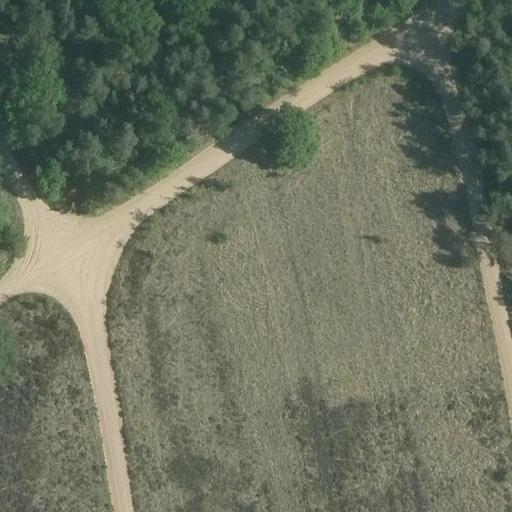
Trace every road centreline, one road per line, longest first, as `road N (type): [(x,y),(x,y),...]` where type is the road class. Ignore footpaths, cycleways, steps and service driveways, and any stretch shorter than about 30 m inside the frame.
road 1 (track): [(455,0),(0,293)]
road 2 (track): [(0,149),(65,254),(92,323),(123,511)]
road 3 (track): [(511,388),(470,175),(416,26)]
